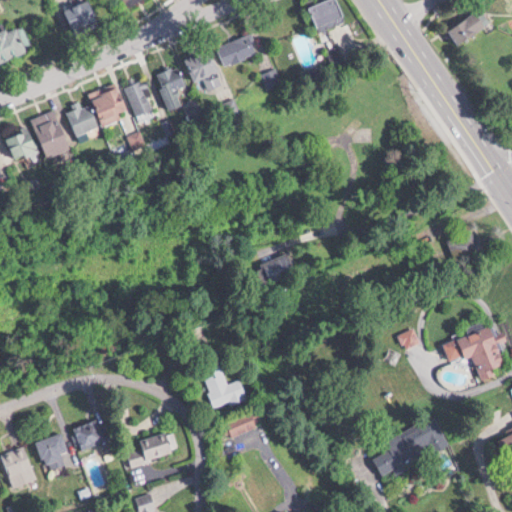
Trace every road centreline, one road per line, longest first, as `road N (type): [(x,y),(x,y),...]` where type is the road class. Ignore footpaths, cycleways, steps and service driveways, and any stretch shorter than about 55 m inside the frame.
road 1 (residential): [(0,404),(74,381),(125,376),(161,387),(197,428),(201,511)]
road 2 (residential): [(235,0),(0,103)]
road 3 (primary): [(380,0),(511,196)]
